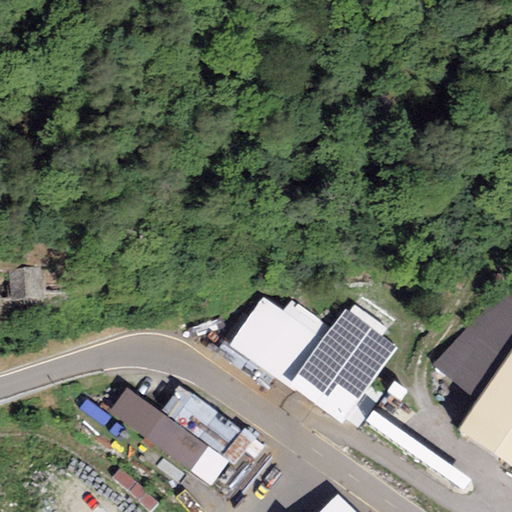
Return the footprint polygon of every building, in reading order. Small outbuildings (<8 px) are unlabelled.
[(431,367),(476,407),(511,354),(511,290),(503,288),(431,367)] [(263,302),(233,348),(363,433),(389,394),(377,386),(399,352),(379,339),(386,328),(350,305),(333,332),(291,304),(283,316),(263,302)] [(511,354),(476,407),(457,433),(511,470),(511,354)] [(127,387),(108,414),(213,488),(249,438),(179,388),(162,412),(127,387)] [(79,411),(102,428),(109,419),(86,402),(79,411)] [(352,511),(338,498),(324,511),(352,511)]
